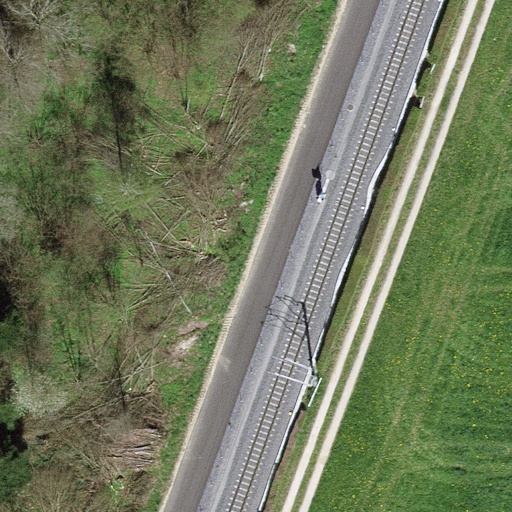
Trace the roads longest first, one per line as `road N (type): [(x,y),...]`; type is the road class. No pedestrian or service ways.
road 1 (track): [(361,0),(179,511)]
road 2 (track): [(292,511),(468,0)]
